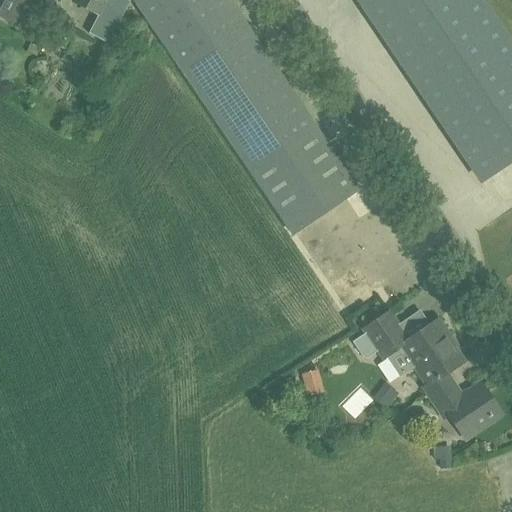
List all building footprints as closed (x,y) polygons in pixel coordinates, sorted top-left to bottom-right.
[(0,0),(0,16),(17,25),(30,0),(0,0)] [(108,44),(130,1),(128,0),(70,0),(70,1),(98,15),(88,33),(108,44)] [(133,0),(292,234),(358,190),(229,0),(133,0)] [(511,164),(511,35),(488,0),(359,0),(483,184),(511,164)] [(382,361),(401,347),(425,383),(420,387),(443,421),(450,416),(465,439),(502,414),(481,383),(461,396),(446,373),(460,363),(446,343),(452,340),(437,319),(429,324),(420,309),(400,323),(389,308),(360,329),(364,334),(352,342),(363,358),(367,358),(376,352),(382,361)] [(315,395),(332,392),(327,368),(310,372),(315,395)] [(385,383),(372,399),(386,410),(399,394),(385,383)] [(450,448),(434,449),(434,461),(441,460),(451,460),(450,448)]
